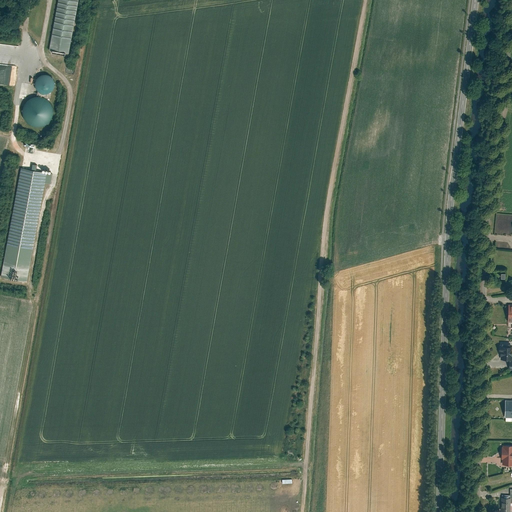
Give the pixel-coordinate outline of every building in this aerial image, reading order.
[(68,53),(78,0),(58,0),(49,50),(68,53)] [(35,85),(36,88),(39,91),(41,93),(45,94),(48,93),(51,92),(53,90),(55,87),(55,83),(55,80),(53,77),(51,75),(48,74),(45,74),(41,74),(39,76),(37,79),(35,82),(35,85)] [(26,120),(29,124),(34,126),(39,127),(44,126),(48,124),(52,120),(54,115),(54,110),(53,105),(50,101),(46,98),(41,96),(36,96),(31,98),(27,101),(24,105),(23,110),(23,115),(26,120)] [(47,174),(21,169),(0,277),(27,282),(47,174)] [(511,353),(511,347),(500,347),(500,359),(510,359),(509,370),(511,369),(511,359),(511,360),(511,353)] [(511,445),(502,445),(502,465),(511,465),(511,445)] [(510,495),(501,494),(501,511),(511,511),(511,489),(510,489),(510,495)]
